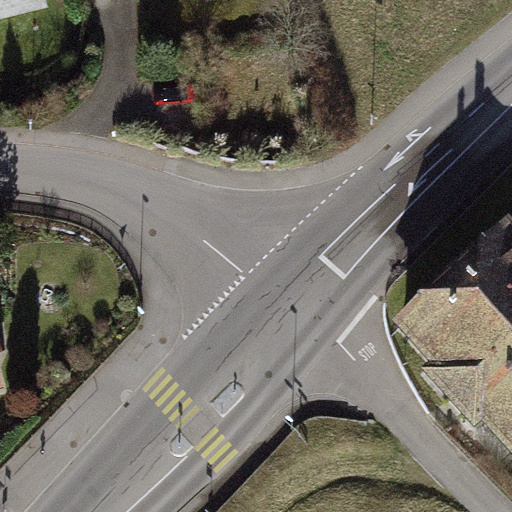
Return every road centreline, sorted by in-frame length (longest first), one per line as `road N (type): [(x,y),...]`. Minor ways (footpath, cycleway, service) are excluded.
road 1 (residential): [(0,165),(65,173),(154,204),(218,242),(300,309)]
road 2 (tertiary): [(511,100),(300,309)]
road 3 (unclassified): [(300,309),(500,511)]
road 4 (tertiary): [(300,309),(100,511)]
